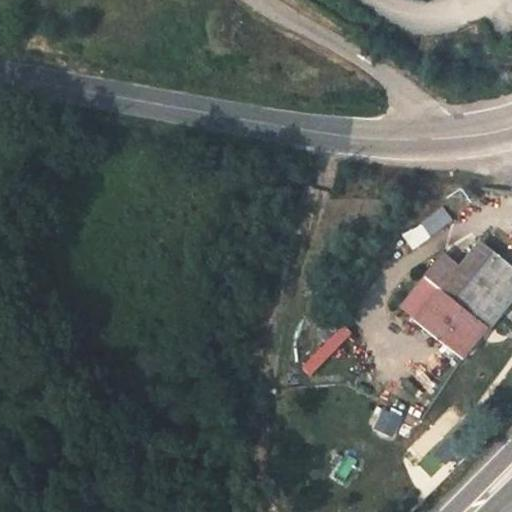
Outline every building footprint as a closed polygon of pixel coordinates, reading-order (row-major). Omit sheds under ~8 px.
[(412,229),(405,234),(414,249),(421,244),(430,238),(453,220),(445,208),(422,225),(412,229)] [(464,270),(446,293),(457,302),(495,252),(484,244),(464,270)] [(511,265),(495,252),(457,302),(489,326),(490,326),(511,298),(511,265)] [(427,273),(425,276),(441,289),(446,293),(464,270),(445,254),(427,273)] [(417,320),(441,289),(425,276),(401,307),(417,320)] [(417,320),(464,357),(489,326),(457,302),(446,293),(441,289),(417,320)] [(384,410),(376,427),(393,435),(401,418),(384,410)]
